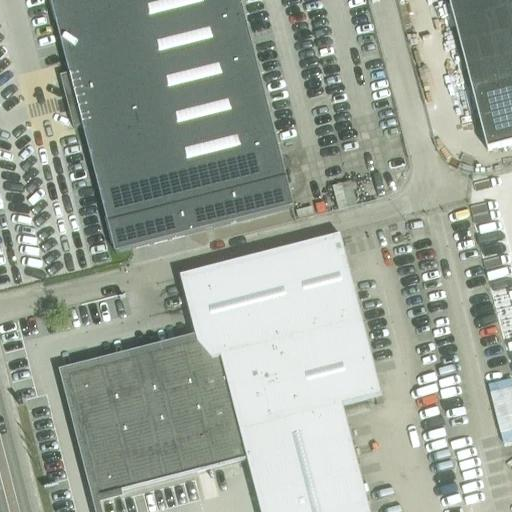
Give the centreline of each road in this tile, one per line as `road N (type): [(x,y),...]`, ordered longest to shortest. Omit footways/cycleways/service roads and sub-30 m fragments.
road 1 (unknown): [(155,321),(248,309),(359,272),(377,277),(398,357),(414,511)]
road 2 (unknown): [(478,511),(476,408),(434,202)]
